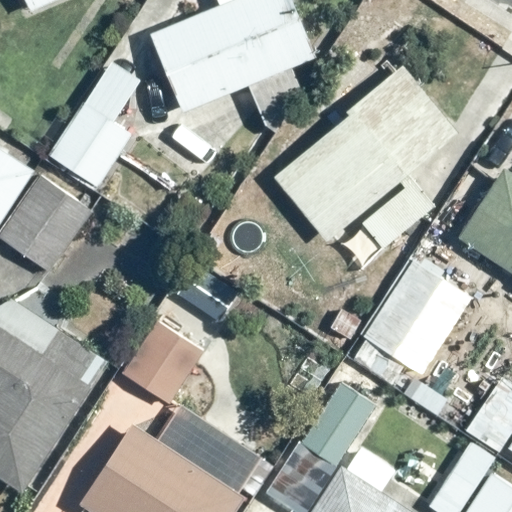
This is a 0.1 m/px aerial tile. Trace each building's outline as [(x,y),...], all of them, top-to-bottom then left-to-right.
[(24,0),(29,10),(52,0),(24,0)] [(290,0),(231,0),(149,33),(180,112),(314,58),(290,0)] [(141,79),(113,60),(50,153),(97,185),(132,134),(112,120),(141,79)] [(349,118),(276,177),(327,240),(461,132),(405,63),(344,112),(349,118)] [(0,223),(21,193),(38,168),(0,142),(0,223)] [(21,193),(0,223),(0,234),(52,269),(94,207),(38,168),(21,193)] [(511,173),(506,169),(460,239),(511,273),(511,173)] [(409,253),(347,356),(392,383),(406,361),(422,371),(471,291),(409,253)] [(203,345),(158,318),(126,373),(171,400),(203,345)] [(0,483),(22,498),(109,363),(59,332),(44,356),(0,327),(0,483)] [(440,511),(511,511),(511,485),(490,471),(509,442),(511,443),(511,389),(498,381),(422,500),(440,511)] [(131,426),(79,505),(90,511),(234,511),(244,498),(131,426)] [(412,511),(341,465),(310,511),(412,511)]
